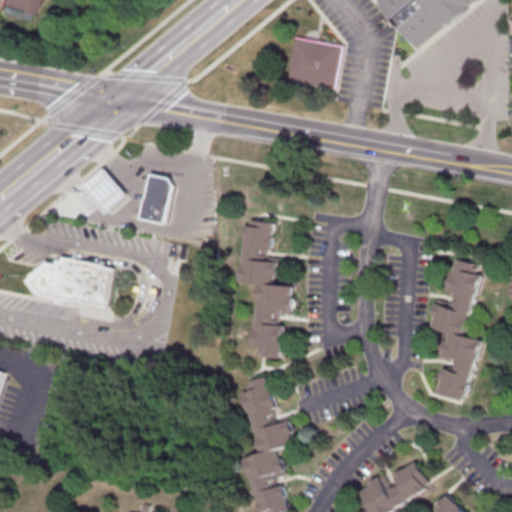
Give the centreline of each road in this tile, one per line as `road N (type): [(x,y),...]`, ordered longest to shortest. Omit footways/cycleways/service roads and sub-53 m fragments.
road 1 (residential): [(381,148),(362,293),(379,376),(431,421),(511,422)]
road 2 (tertiary): [(381,148),(115,100)]
road 3 (secondary): [(115,100),(1,195)]
road 4 (secondary): [(228,7),(115,100)]
road 5 (residential): [(412,410),(357,453),(313,511)]
